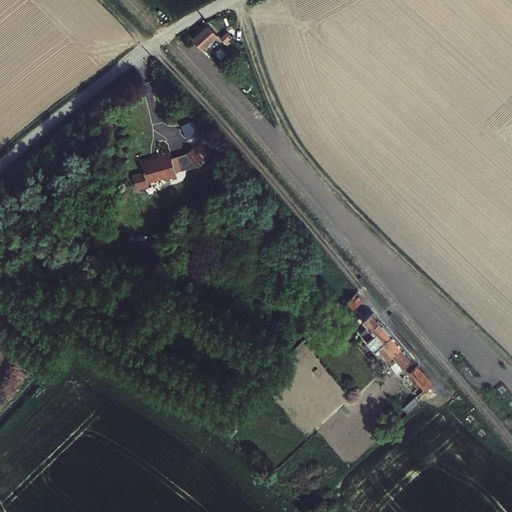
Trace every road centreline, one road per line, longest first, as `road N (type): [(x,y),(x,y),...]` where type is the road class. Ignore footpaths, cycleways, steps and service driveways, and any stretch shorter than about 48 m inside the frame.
road 1 (track): [(511,364),(294,143),(236,0)]
road 2 (unclassified): [(231,0),(149,45),(0,167)]
